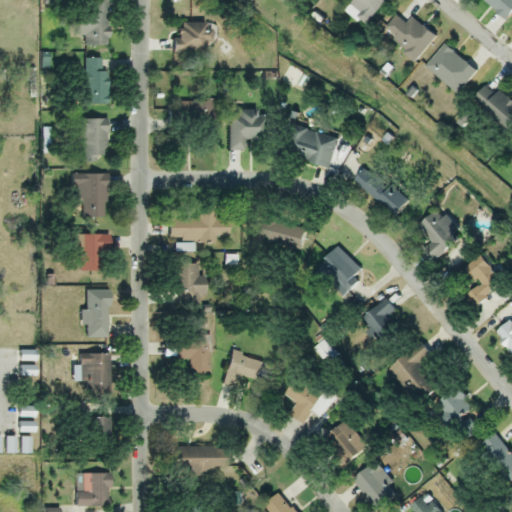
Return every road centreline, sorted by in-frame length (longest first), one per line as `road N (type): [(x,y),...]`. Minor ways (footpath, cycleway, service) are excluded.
road 1 (residential): [(142,511),(139,0)]
road 2 (residential): [(511,396),(344,209),(258,182),(138,181)]
road 3 (residential): [(339,511),(293,457),(249,424),(224,416),(143,417)]
